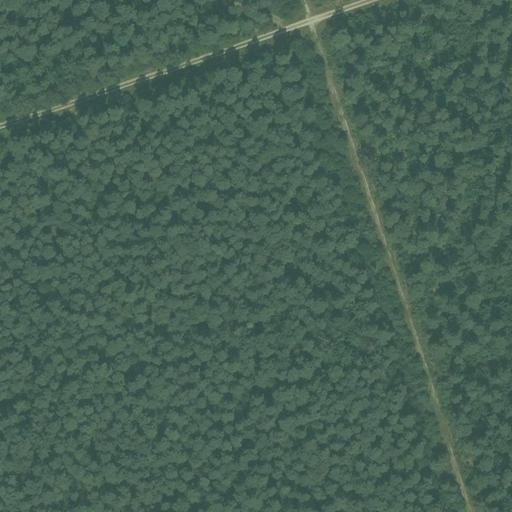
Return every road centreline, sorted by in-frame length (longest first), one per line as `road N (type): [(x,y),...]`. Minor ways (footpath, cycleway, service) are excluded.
road 1 (track): [(470,511),(310,21)]
road 2 (track): [(374,0),(0,127)]
